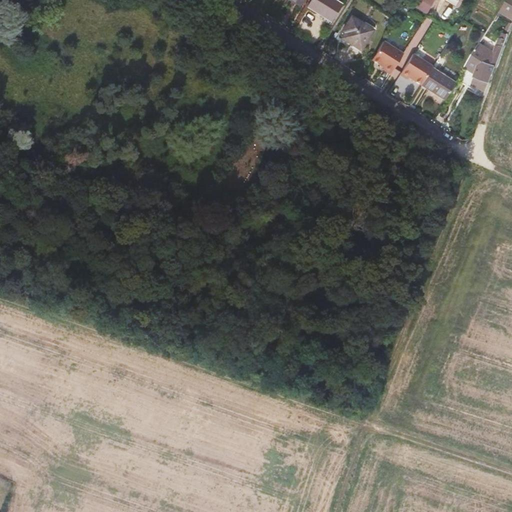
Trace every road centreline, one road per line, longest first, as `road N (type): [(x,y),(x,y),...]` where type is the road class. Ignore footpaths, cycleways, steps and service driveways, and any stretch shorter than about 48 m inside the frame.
road 1 (track): [(0,294),(511,473)]
road 2 (track): [(333,511),(511,44)]
road 3 (residential): [(224,0),(469,160)]
